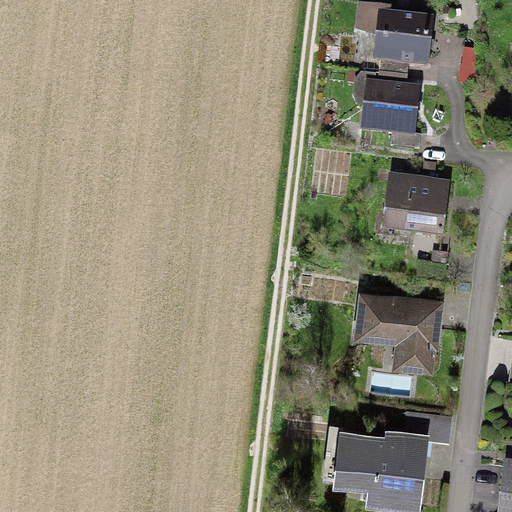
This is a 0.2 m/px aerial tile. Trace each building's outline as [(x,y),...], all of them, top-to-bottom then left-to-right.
[(421,70),(429,22),(371,14),(364,62),(421,70)] [(417,89),(360,83),(355,133),(412,140),(417,89)] [(447,190),(384,179),(375,233),(437,244),(447,190)] [(432,263),(418,261),(416,275),(447,279),(450,253),(434,251),(432,263)] [(438,302),(357,294),(351,347),(393,352),(391,374),(430,378),(438,302)] [(417,442),(331,432),(326,478),(363,482),(361,504),(410,509),(417,442)] [(511,511),(511,467),(504,466),(498,511),(511,511)]
